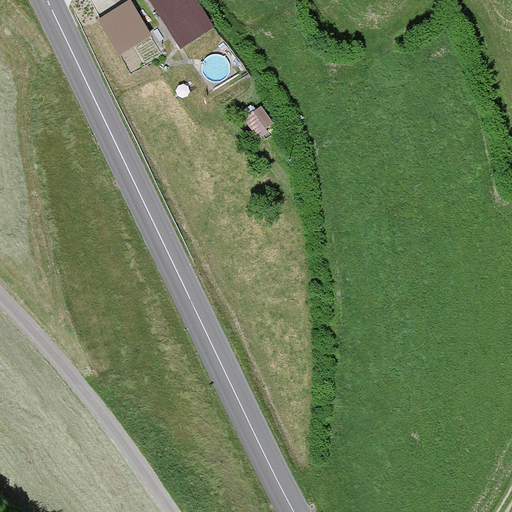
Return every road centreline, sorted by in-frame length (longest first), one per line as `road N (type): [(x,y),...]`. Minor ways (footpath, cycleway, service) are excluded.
road 1 (secondary): [(49,0),(296,511)]
road 2 (unclassified): [(171,511),(88,392),(0,291)]
